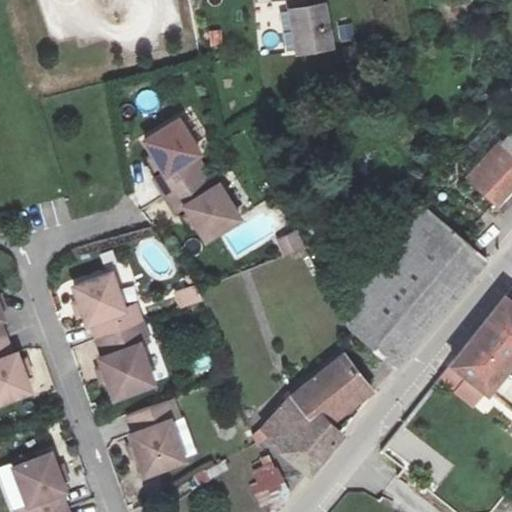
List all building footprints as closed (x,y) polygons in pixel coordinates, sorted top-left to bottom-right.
[(289,0),(293,19),(304,17),(299,0),(289,0)] [(299,0),(304,17),(293,19),(301,62),(334,54),(322,0),(299,0)] [(174,122),(141,143),(150,158),(156,168),(161,176),(151,182),(161,199),(200,175),(191,158),(195,156),(174,122)] [(511,199),(511,138),(465,183),(497,215),(511,199)] [(156,168),(150,158),(145,161),(151,171),(156,168)] [(210,191),(200,175),(161,199),(171,214),(181,209),(186,217),(192,227),(202,243),(235,222),(215,188),(210,191)] [(436,318),(481,266),(422,214),(336,316),(395,368),(436,318)] [(192,227),(186,217),(181,220),(187,231),(192,227)] [(296,230),(276,239),(284,258),(305,249),(296,230)] [(95,341),(139,325),(131,306),(123,309),(109,271),(70,285),(76,304),(81,316),(84,325),(89,323),(95,341)] [(188,307),(200,303),(195,291),(193,288),(182,291),(188,307)] [(511,303),(505,298),(451,369),(487,396),(511,363),(511,303)] [(81,316),(76,304),(71,306),(75,317),(81,316)] [(111,400),(151,385),(137,347),(145,344),(139,325),(95,341),(102,359),(97,360),(100,370),(104,381),(111,400)] [(9,358),(2,340),(0,341),(0,405),(29,395),(22,376),(17,365),(14,356),(9,358)] [(260,431),(304,477),(321,457),(339,436),(322,415),(355,382),(338,361),(260,431)] [(23,363),(17,365),(22,376),(27,375),(23,363)] [(104,381),(100,370),(95,372),(99,383),(104,381)] [(141,475),(181,461),(167,422),(175,419),(168,401),(125,416),(132,434),(127,435),(131,445),(134,456),(141,475)] [(134,456),(131,445),(125,447),(129,458),(134,456)] [(47,451),(7,466),(22,504),(14,507),(15,511),(57,511),(64,510),(57,492),(62,490),(58,480),(54,469),(47,451)] [(253,467),(259,486),(277,479),(270,460),(253,467)] [(60,467),(54,469),(58,480),(64,479),(60,467)]
